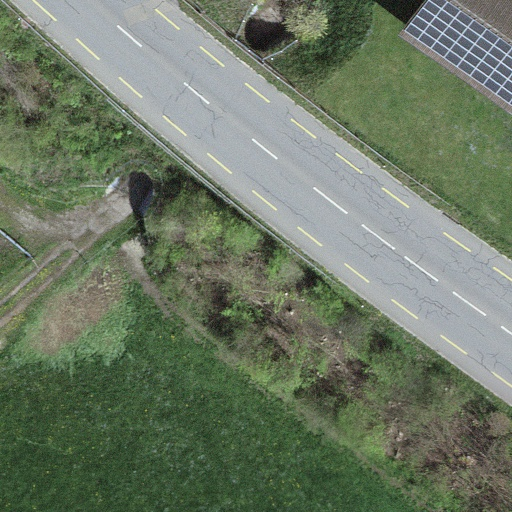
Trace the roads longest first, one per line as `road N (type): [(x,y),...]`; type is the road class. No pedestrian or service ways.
road 1 (primary): [(81,0),(310,187),(511,334)]
road 2 (track): [(0,319),(145,182),(252,48),(278,0)]
